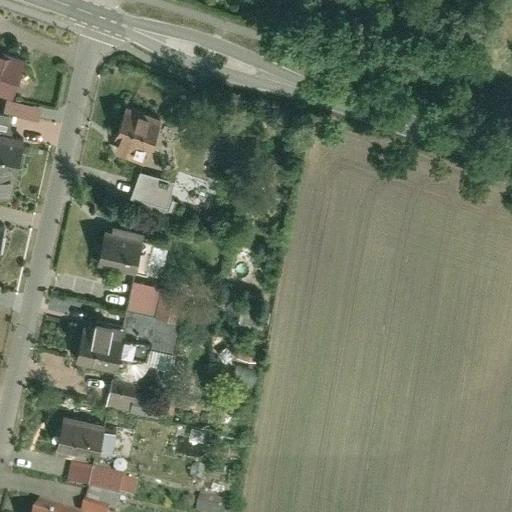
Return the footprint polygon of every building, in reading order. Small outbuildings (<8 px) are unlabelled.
[(20,71),(25,56),(0,47),(0,88),(12,93),(20,71)] [(25,97),(32,75),(20,71),(12,93),(25,97)] [(161,114),(127,102),(117,132),(121,133),(116,149),(146,159),(161,114)] [(13,112),(0,108),(0,130),(8,132),(13,112)] [(8,132),(0,130),(0,190),(12,193),(25,136),(8,132)] [(175,178),(141,169),(134,193),(168,203),(175,178)] [(0,223),(0,255),(1,255),(8,225),(0,223)] [(141,234),(104,226),(97,257),(134,266),(141,234)] [(141,234),(134,266),(147,268),(154,237),(141,234)] [(133,277),(126,307),(181,318),(187,288),(133,277)] [(175,346),(181,318),(126,307),(123,324),(118,349),(148,355),(151,341),(175,346)] [(123,324),(84,317),(77,354),(115,361),(118,349),(123,324)] [(159,345),(156,360),(176,363),(179,348),(159,345)] [(139,376),(117,371),(110,400),(133,405),(137,387),(139,376)] [(168,393),(137,387),(133,405),(164,412),(168,393)] [(103,419),(64,410),(56,443),(96,452),(103,419)] [(178,438),(176,450),(204,453),(207,425),(194,423),(192,440),(185,439),(178,438)] [(209,462),(228,462),(228,440),(210,439),(209,462)] [(126,477),(94,470),(90,491),(121,498),(126,477)] [(224,511),(227,502),(206,496),(201,511),(224,511)]
